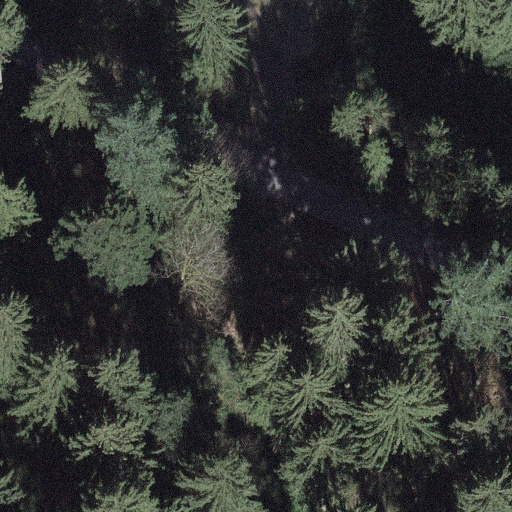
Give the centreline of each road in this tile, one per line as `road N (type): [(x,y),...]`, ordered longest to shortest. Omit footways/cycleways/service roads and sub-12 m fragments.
road 1 (unclassified): [(0,28),(511,291)]
road 2 (track): [(241,0),(264,42),(271,86),(266,170)]
